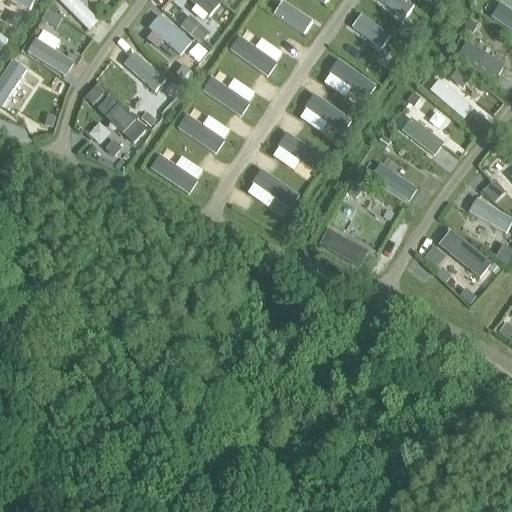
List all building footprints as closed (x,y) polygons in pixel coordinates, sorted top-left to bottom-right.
[(10,0),(32,11),(37,0),(10,0)] [(59,0),(90,30),(100,20),(79,0),(59,0)] [(189,0),(210,18),(221,5),(215,0),(189,0)] [(375,0),(406,22),(417,7),(407,0),(375,0)] [(284,2),(275,17),(306,35),(315,20),(284,2)] [(511,31),(511,8),(503,2),(493,17),(511,31)] [(353,27),(381,51),(392,37),(364,14),(353,27)] [(163,15),(150,28),(181,57),(194,44),(163,15)] [(52,16),(46,26),(57,32),(63,22),(52,16)] [(468,23),(464,32),(472,36),(477,28),(468,23)] [(199,27),(190,38),(199,46),(208,35),(199,27)] [(48,41),(41,37),(34,50),(62,66),(75,44),(54,31),(48,41)] [(0,50),(2,52),(10,40),(0,33),(0,50)] [(239,41),(230,55),(268,80),(277,67),(239,41)] [(501,74),(506,62),(466,44),(461,56),(501,74)] [(158,92),(168,80),(135,54),(125,66),(158,92)] [(0,81),(0,105),(7,110),(27,69),(11,60),(0,81)] [(339,63),(329,77),(365,102),(375,88),(339,63)] [(184,68),(176,77),(182,83),(190,74),(184,68)] [(465,121),(475,109),(441,80),(431,91),(465,121)] [(212,81),(203,95),(241,121),(250,107),(212,81)] [(86,99),(135,147),(148,133),(100,85),(86,99)] [(413,97),(407,105),(414,110),(420,102),(413,97)] [(315,98),(305,113),(341,138),(351,123),(315,98)] [(147,116),(141,122),(151,131),(157,125),(147,116)] [(48,117),(45,128),(53,130),(56,120),(48,117)] [(187,119),(178,133),(215,158),(225,144),(187,119)] [(413,119),(403,132),(436,157),(446,144),(413,119)] [(288,136),(278,151),(314,176),(324,161),(288,136)] [(382,139),(377,147),(385,152),(390,144),(382,139)] [(160,159),(151,172),(189,198),(198,184),(160,159)] [(373,177),(411,203),(420,190),(382,165),(373,177)] [(263,173),(252,187),(289,212),(299,198),(263,173)] [(496,204),(507,192),(495,181),(484,193),(496,204)] [(355,186),(348,197),(357,202),(363,191),(355,186)] [(511,218),(478,199),(470,213),(508,235),(511,227),(511,218)] [(392,227),(401,213),(387,204),(378,217),(392,227)] [(329,229),(319,245),(360,270),(370,253),(329,229)] [(457,235),(446,247),(481,277),(492,264),(457,235)] [(497,257),(508,265),(511,259),(511,249),(505,245),(497,257)] [(425,256),(436,268),(447,258),(437,246),(425,256)] [(466,292),(460,299),(470,308),(476,301),(466,292)] [(511,330),(506,327),(499,336),(508,343),(511,337),(511,330)]
